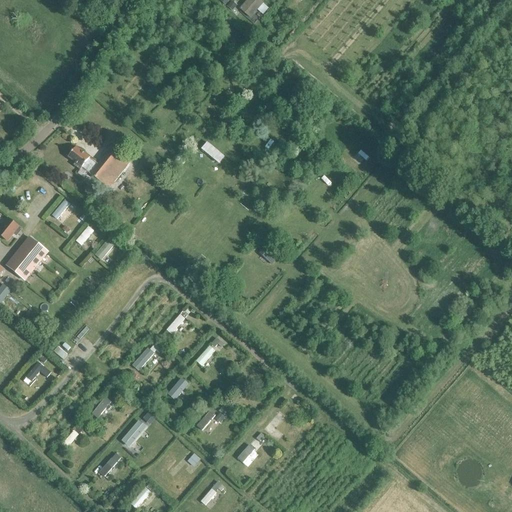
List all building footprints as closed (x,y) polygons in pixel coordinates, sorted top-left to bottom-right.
[(265,5),(258,0),(249,0),(239,12),(250,22),(265,5)] [(111,149),(99,164),(77,147),(69,158),(76,163),(74,166),(81,171),(83,169),(109,189),(129,163),(111,149)] [(69,207),(70,205),(65,200),(64,202),(63,202),(51,217),(56,221),(69,207)] [(18,236),(23,231),(20,228),(10,220),(2,229),(1,227),(0,228),(0,235),(8,242),(15,234),(18,236)] [(88,228),(76,242),(81,247),(93,232),(88,228)] [(111,238),(95,257),(101,262),(117,243),(111,238)] [(8,267),(26,282),(49,253),(31,239),(8,267)] [(180,316),(167,331),(171,335),(185,320),(180,316)] [(216,339),(212,345),(215,348),(218,345),(222,348),(224,346),(216,339)] [(162,350),(155,345),(150,351),(154,353),(156,351),(159,354),(162,350)] [(58,347),(54,351),(63,359),(67,354),(58,347)] [(210,347),(196,362),(202,367),(215,352),(210,347)] [(149,352),(136,366),(140,371),(143,368),(144,369),(147,366),(145,365),(148,361),(150,362),(152,359),(151,358),(153,356),(149,352)] [(39,363),(26,379),(31,383),(40,373),(48,379),(52,374),(39,363)] [(255,374),(248,367),(230,386),(237,393),(255,374)] [(114,386),(109,391),(115,396),(119,391),(114,386)] [(295,394),(290,400),(295,404),(300,398),(295,394)] [(106,398),(92,415),(98,419),(106,409),(109,411),(111,408),(109,406),(111,403),(106,398)] [(242,414),(248,408),(242,403),(237,409),(242,414)] [(278,411),(262,430),(277,443),(284,435),(276,429),(286,418),(278,411)] [(202,432),(216,416),(210,412),(197,427),(202,432)] [(149,413),(143,420),(151,426),(156,419),(149,413)] [(141,424),(128,440),(133,444),(146,428),(141,424)] [(80,435),(85,429),(81,425),(80,426),(78,425),(73,430),(75,432),(76,431),(80,435)] [(79,436),(74,432),(61,446),(66,450),(74,440),(76,442),(78,440),(77,438),(79,436)] [(250,446),(237,460),(243,464),(250,456),(252,458),(254,455),(252,453),(255,450),(250,446)] [(169,474),(186,454),(180,450),(163,470),(169,474)] [(105,478),(121,459),(116,455),(100,474),(105,478)] [(194,455),(188,462),(195,468),(201,461),(194,455)] [(218,482),(201,503),(205,506),(216,494),(216,493),(219,490),(221,492),(224,489),(222,486),(218,482)] [(155,495),(158,492),(153,488),(154,487),(150,484),(147,488),(151,491),(150,491),(155,495)] [(137,510),(151,494),(145,489),(131,505),(137,510)]
